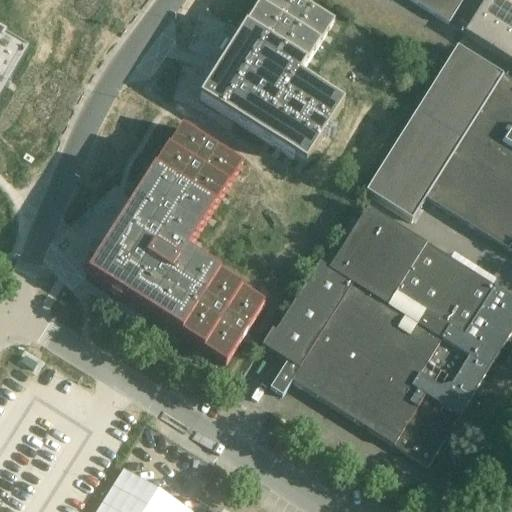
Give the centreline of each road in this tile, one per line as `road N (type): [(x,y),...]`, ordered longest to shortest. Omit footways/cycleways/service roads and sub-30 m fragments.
road 1 (unclassified): [(335,511),(42,327),(6,321)]
road 2 (unclassified): [(6,321),(86,124),(173,0)]
